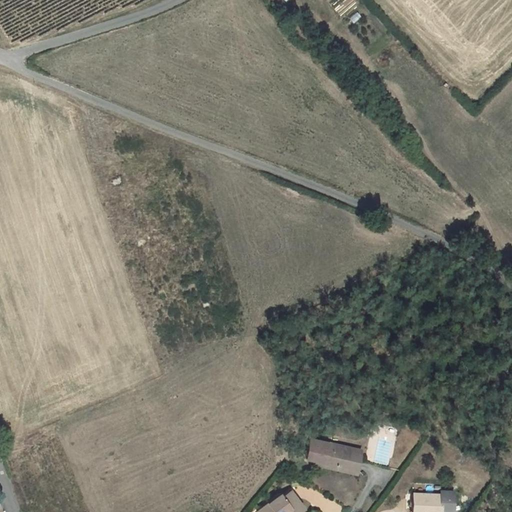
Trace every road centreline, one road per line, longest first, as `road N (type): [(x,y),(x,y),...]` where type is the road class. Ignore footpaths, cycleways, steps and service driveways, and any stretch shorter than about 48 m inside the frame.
road 1 (unclassified): [(511,283),(391,220),(0,62)]
road 2 (unclassified): [(0,57),(177,0)]
